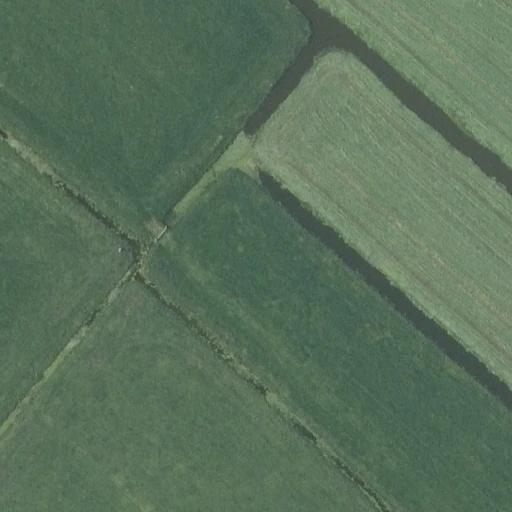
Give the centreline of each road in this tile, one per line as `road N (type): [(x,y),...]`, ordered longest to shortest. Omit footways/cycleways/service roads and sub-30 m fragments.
road 1 (track): [(434,511),(66,149)]
road 2 (track): [(149,226),(293,31),(254,0)]
